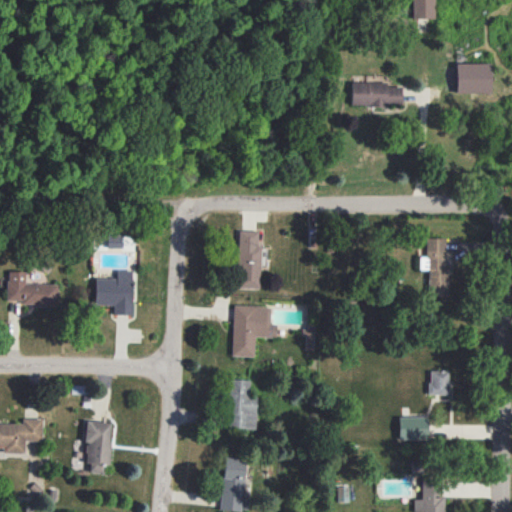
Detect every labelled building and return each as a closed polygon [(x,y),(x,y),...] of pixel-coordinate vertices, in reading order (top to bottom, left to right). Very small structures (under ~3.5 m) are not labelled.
[(435,17),(434,0),(416,0),(417,18),(435,17)] [(490,63),(455,62),(455,92),(490,92),(490,63)] [(401,86),(387,86),(387,82),(351,81),(350,104),(401,105),(401,86)] [(260,230),(239,230),(237,287),(258,288),(260,230)] [(122,234),(107,235),(107,248),(123,247),(122,234)] [(445,237),(425,237),(425,256),(419,256),(419,269),(428,269),(428,295),(447,295),(447,269),(445,269),(445,237)] [(94,277),(94,305),(113,305),(113,314),(131,315),(132,269),(116,269),(116,277),(94,277)] [(58,284),(25,283),(25,270),(8,270),(7,304),(57,305),(58,284)] [(276,337),(276,323),(269,323),(270,306),(233,305),(231,355),(253,356),(254,336),(276,337)] [(447,394),(447,370),(428,370),(428,394),(447,394)] [(249,379),(228,379),(227,427),(255,428),(256,396),(249,396),(249,379)] [(427,416),(397,416),(397,438),(426,439),(427,416)] [(0,447),(3,447),(3,452),(24,452),(25,440),(41,440),(42,418),(22,418),(22,423),(0,423),(0,447)] [(110,421),(86,421),(85,472),(104,472),(104,462),(109,462),(110,421)] [(219,508),(247,511),(248,498),(241,498),(244,459),(224,457),(219,508)] [(419,511),(442,511),(444,482),(421,482),(420,499),(413,499),(412,511),(419,511)] [(348,486),(336,486),(337,501),(349,501),(348,486)]
